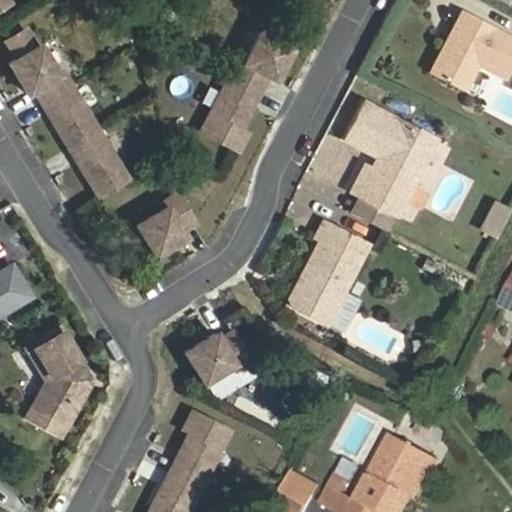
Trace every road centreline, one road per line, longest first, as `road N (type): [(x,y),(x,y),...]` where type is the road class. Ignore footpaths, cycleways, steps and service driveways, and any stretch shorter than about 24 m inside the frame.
road 1 (residential): [(121,335),(230,260),(371,0)]
road 2 (residential): [(121,335),(0,132)]
road 3 (residential): [(85,511),(151,385),(121,335)]
